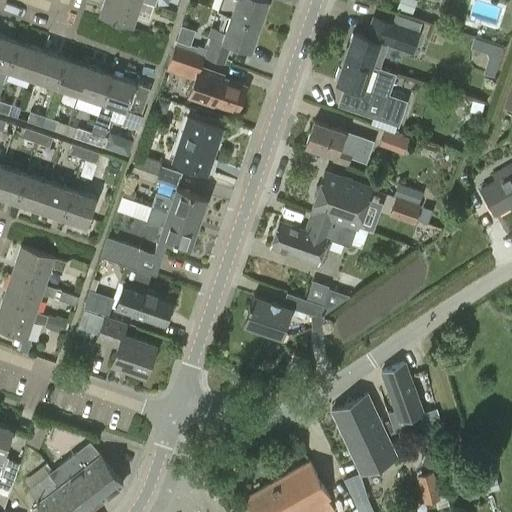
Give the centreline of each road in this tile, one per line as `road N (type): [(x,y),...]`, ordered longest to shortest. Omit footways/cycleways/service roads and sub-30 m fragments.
road 1 (unclassified): [(179,399),(316,0)]
road 2 (unclassified): [(511,270),(282,419),(241,423),(179,399)]
road 3 (residential): [(172,418),(0,356)]
